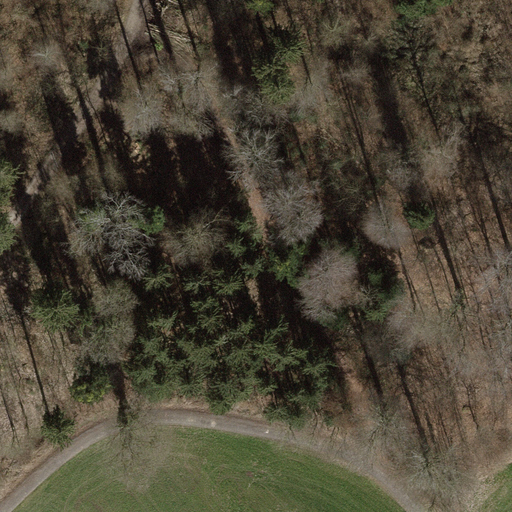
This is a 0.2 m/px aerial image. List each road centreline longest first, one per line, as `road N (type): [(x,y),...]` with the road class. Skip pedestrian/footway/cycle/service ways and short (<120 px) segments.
road 1 (track): [(0,507),(76,441),(106,423),(151,414),(235,425),(364,458),(395,476),(423,511)]
road 2 (track): [(141,0),(113,66),(0,248)]
